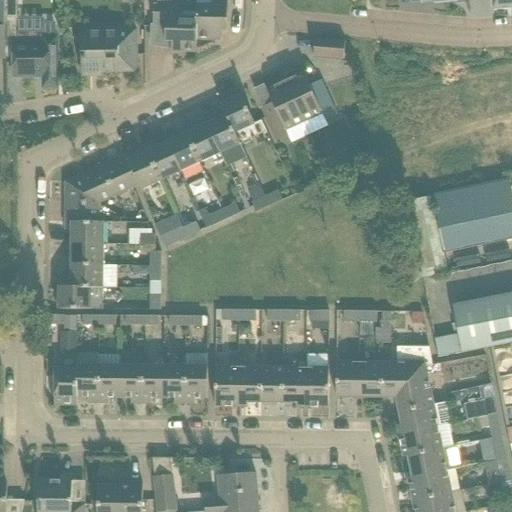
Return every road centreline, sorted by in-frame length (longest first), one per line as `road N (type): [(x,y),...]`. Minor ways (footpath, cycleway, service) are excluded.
road 1 (residential): [(277,442),(24,437),(23,363)]
road 2 (residential): [(23,363),(33,165),(119,119)]
road 3 (residential): [(265,15),(511,35)]
road 4 (residential): [(119,119),(244,62),(261,46),(265,15)]
road 5 (residential): [(277,442),(360,448),(377,511)]
road 6 (residential): [(0,120),(95,103),(119,119)]
